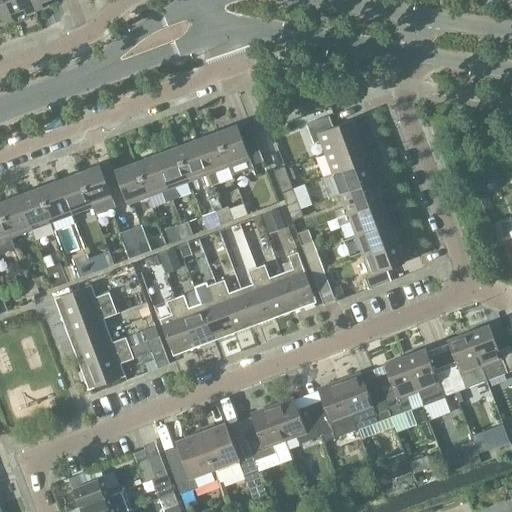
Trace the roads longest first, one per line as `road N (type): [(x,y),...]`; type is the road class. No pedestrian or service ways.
road 1 (residential): [(46,511),(26,458),(453,297),(464,281)]
road 2 (residential): [(0,154),(231,68)]
road 3 (residential): [(464,281),(404,107),(410,53)]
road 4 (unclassified): [(218,34),(258,27),(410,53)]
road 5 (residential): [(0,70),(78,40),(124,0)]
road 6 (unclassified): [(201,2),(133,33),(84,78)]
road 7 (unclassified): [(84,78),(218,34)]
